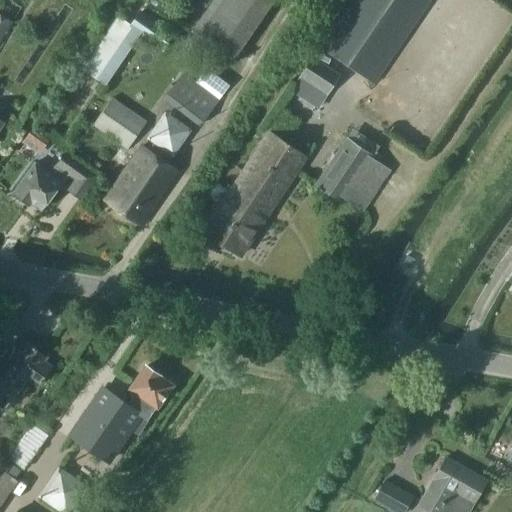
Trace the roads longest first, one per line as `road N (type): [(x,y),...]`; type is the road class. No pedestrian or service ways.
road 1 (tertiary): [(511,360),(0,261)]
road 2 (track): [(511,117),(403,300),(394,337)]
